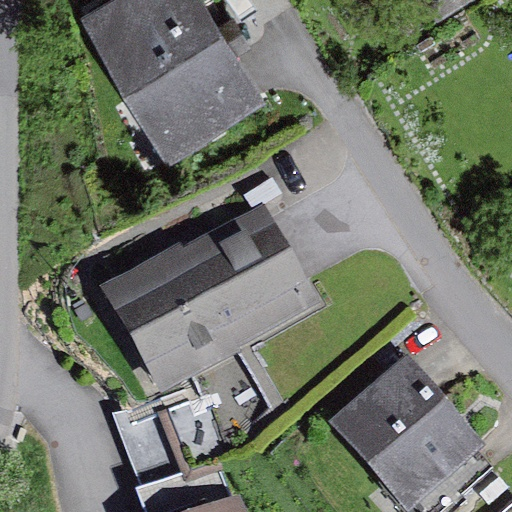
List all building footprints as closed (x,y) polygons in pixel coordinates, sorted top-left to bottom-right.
[(200,0),(110,0),(83,17),(171,161),(264,104),(200,0)] [(182,241),(101,286),(161,392),(236,350),(319,303),(263,204),(185,248),(182,241)] [(319,303),(236,350),(274,413),(347,344),(319,303)] [(409,354),(333,420),(412,511),(434,511),(487,467),(475,454),(487,444),(409,354)] [(186,395),(117,418),(140,486),(209,461),(186,395)] [(209,461),(140,486),(135,486),(144,511),(201,511),(236,500),(221,457),(209,461)] [(201,511),(250,511),(241,498),(236,500),(201,511)]
